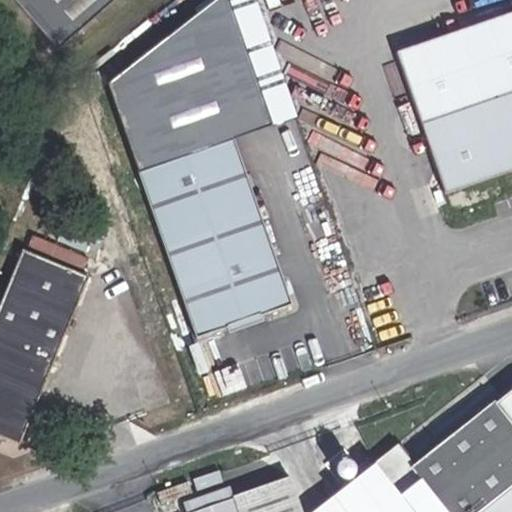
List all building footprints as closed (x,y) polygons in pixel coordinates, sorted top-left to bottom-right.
[(27,0),(64,42),(112,0),(27,0)] [(139,170),(273,126),(227,3),(111,89),(139,170)] [(511,14),(401,51),(448,192),(511,170),(511,14)] [(235,139),(139,170),(195,337),(290,306),(235,139)] [(36,412),(90,275),(25,247),(0,309),(0,433),(23,443),(36,412)] [(511,511),(511,438),(483,404),(401,472),(432,511),(511,511)] [(232,511),(272,511),(281,506),(274,490),(232,511)]
